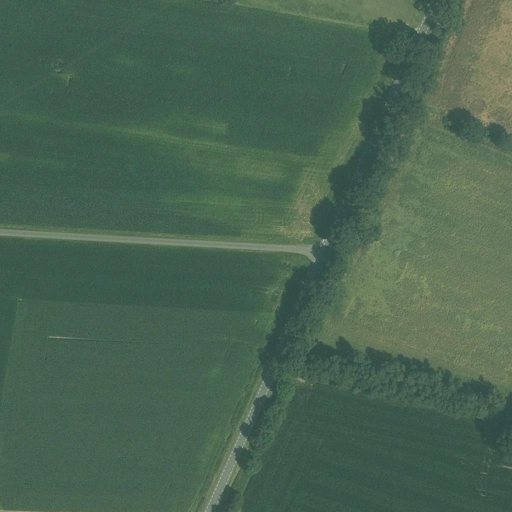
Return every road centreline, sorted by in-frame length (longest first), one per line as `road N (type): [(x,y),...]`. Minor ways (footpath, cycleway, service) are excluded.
road 1 (residential): [(0,218),(324,251)]
road 2 (secondary): [(208,511),(324,251)]
road 3 (secondary): [(324,251),(437,0)]
